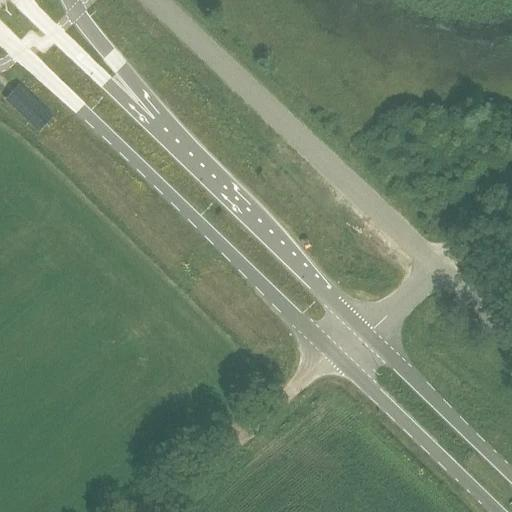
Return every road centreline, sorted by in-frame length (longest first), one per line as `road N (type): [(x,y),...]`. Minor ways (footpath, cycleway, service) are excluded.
road 1 (unclassified): [(0,33),(331,353)]
road 2 (unclassified): [(435,265),(154,0)]
road 3 (unclassified): [(366,335),(148,123)]
road 4 (unclassified): [(331,353),(503,511)]
road 5 (track): [(136,511),(306,378)]
road 6 (unclassified): [(511,473),(366,335)]
road 7 (unclassified): [(148,123),(22,0)]
road 8 (secondary): [(148,123),(71,0)]
